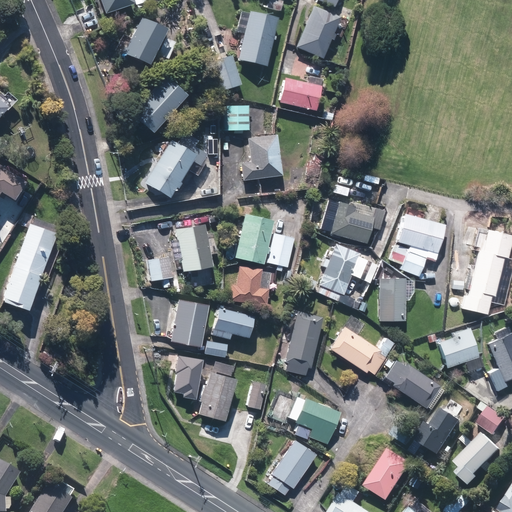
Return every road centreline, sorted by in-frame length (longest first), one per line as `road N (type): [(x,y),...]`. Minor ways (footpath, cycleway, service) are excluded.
road 1 (residential): [(110,429),(120,385),(89,178),(53,46),(31,0)]
road 2 (secondary): [(110,429),(231,511)]
road 3 (secondary): [(0,362),(110,429)]
road 4 (unknown): [(372,408),(296,511)]
